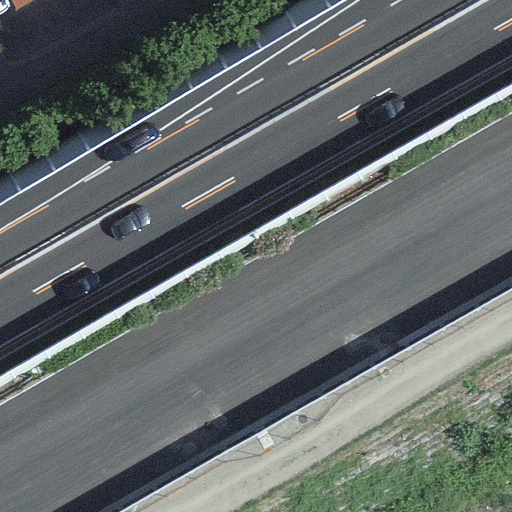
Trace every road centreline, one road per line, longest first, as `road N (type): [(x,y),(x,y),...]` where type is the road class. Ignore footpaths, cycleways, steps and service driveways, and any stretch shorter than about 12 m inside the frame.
road 1 (motorway): [(0,473),(511,181)]
road 2 (motorway): [(495,0),(0,285)]
road 3 (track): [(511,271),(105,511)]
road 4 (residential): [(0,102),(175,0)]
